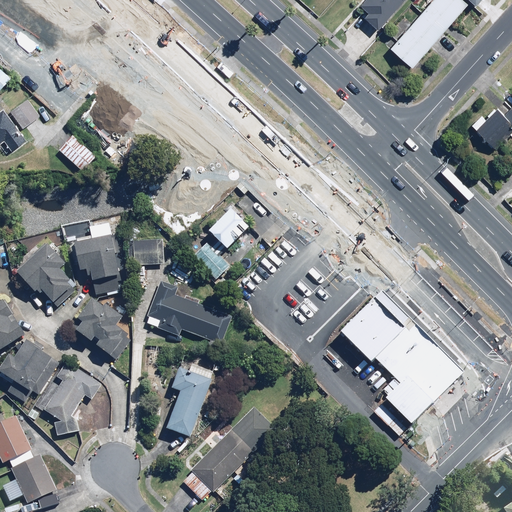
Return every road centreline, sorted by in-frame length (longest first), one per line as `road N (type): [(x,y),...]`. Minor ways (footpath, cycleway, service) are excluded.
road 1 (primary): [(511,387),(120,0)]
road 2 (primary): [(250,0),(404,141)]
road 3 (residential): [(404,141),(511,22)]
road 4 (primary): [(404,141),(511,248)]
road 5 (residential): [(511,411),(409,511)]
